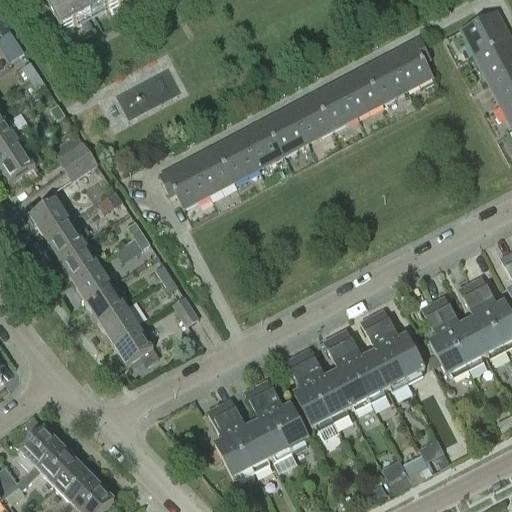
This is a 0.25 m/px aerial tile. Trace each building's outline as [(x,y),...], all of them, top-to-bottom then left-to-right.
[(120,6),(116,0),(46,0),(42,2),(61,38),(120,6)] [(510,43),(497,17),(461,36),(474,62),(510,43)] [(11,37),(0,20),(0,37),(3,42),(11,37)] [(511,73),(511,45),(510,43),(474,62),(487,87),(511,73)] [(419,44),(389,60),(408,97),(433,84),(425,69),(431,66),(419,44)] [(24,57),(17,47),(10,52),(4,56),(11,66),(24,57)] [(389,60),(364,72),(384,110),(408,97),(389,60)] [(29,65),(21,71),(29,83),(38,78),(29,65)] [(364,72),(339,85),(359,123),(384,110),(364,72)] [(511,105),(511,73),(487,87),(500,111),(511,105)] [(38,78),(29,83),(38,96),(46,90),(38,78)] [(339,85),(314,99),(334,136),(359,123),(339,85)] [(314,99),(289,112),(309,149),(334,136),(314,99)] [(511,105),(500,111),(511,134),(511,105)] [(59,109),(50,115),(57,126),(66,121),(59,109)] [(289,112),(265,125),(284,162),(309,149),(289,112)] [(7,127),(0,115),(0,135),(22,121),(21,119),(7,127)] [(22,121),(0,135),(0,165),(23,151),(14,138),(28,129),(22,121)] [(265,125),(240,138),(259,175),(284,162),(265,125)] [(240,138),(215,151),(234,188),(259,175),(240,138)] [(65,176),(90,160),(77,139),(52,155),(65,176)] [(23,151),(0,165),(0,175),(9,189),(36,172),(23,151)] [(215,151),(190,164),(210,201),(234,188),(215,151)] [(97,170),(90,160),(65,176),(72,186),(97,170)] [(190,164),(160,179),(172,203),(177,200),(185,214),(210,201),(190,164)] [(115,196),(105,203),(113,214),(123,207),(115,196)] [(45,243),(72,226),(57,203),(30,221),(45,243)] [(77,234),(72,226),(45,243),(59,264),(85,247),(84,245),(87,243),(89,237),(86,233),(81,232),(77,234)] [(135,245),(144,239),(136,226),(127,232),(134,244),(135,245)] [(135,245),(134,244),(125,250),(129,256),(139,249),(142,255),(150,249),(144,239),(135,245)] [(59,264),(73,286),(99,269),(85,247),(59,264)] [(511,258),(511,257),(500,264),(511,287),(511,295),(509,297),(511,303),(511,258)] [(73,286),(86,307),(113,290),(99,269),(73,286)] [(163,288),(172,282),(164,270),(155,276),(163,288)] [(172,282),(163,288),(169,298),(178,292),(172,282)] [(470,289),(505,357),(511,353),(511,322),(504,307),(496,311),(481,283),(470,289)] [(505,357),(470,289),(458,295),(473,323),(466,327),(484,362),(489,359),(491,364),(505,357)] [(86,307),(101,329),(127,311),(113,290),(86,307)] [(185,302),(172,310),(186,332),(199,324),(185,302)] [(484,362),(466,327),(459,331),(444,303),(432,309),(468,376),(482,369),(480,364),(484,362)] [(468,376),(432,309),(421,315),(436,343),(428,347),(446,382),(451,380),(453,384),(468,376)] [(141,332),(127,311),(101,329),(114,349),(141,332)] [(371,323),(407,390),(422,382),(421,377),(424,375),(418,363),(425,359),(417,344),(409,347),(406,341),(398,345),(383,316),(371,323)] [(407,390),(371,323),(359,329),(374,358),(368,361),(386,396),(390,393),(393,398),(407,390)] [(141,332),(114,349),(128,371),(142,362),(154,355),(155,354),(141,332)] [(386,396),(368,361),(361,365),(346,336),(334,342),(370,410),(384,403),(381,398),(386,396)] [(370,410),(334,342),(323,348),(338,377),(331,381),(349,415),(352,413),(355,418),(370,410)] [(158,362),(154,355),(142,362),(147,370),(158,362)] [(349,415),(331,381),(324,384),(309,355),(297,361),(333,429),(347,421),(345,417),(349,415)] [(333,429),(297,361),(285,368),(300,397),(293,401),(311,436),(316,434),(317,437),(333,429)] [(268,386),(255,392),(291,460),(306,453),(304,448),(307,446),(289,411),(283,415),(268,386)] [(291,460),(255,392),(243,399),(258,427),(251,431),(269,465),(272,463),(275,468),(291,460)] [(269,465),(251,431),(244,435),(229,406),(218,411),(254,479),(268,471),(266,467),(269,465)] [(254,479),(218,411),(206,418),(221,447),(214,451),(231,485),(235,483),(237,487),(254,479)] [(38,476),(62,452),(44,434),(20,457),(34,471),(25,480),(31,486),(40,478),(38,476)] [(79,470),(62,452),(38,476),(40,478),(55,493),(79,470)] [(444,458),(435,463),(441,474),(450,469),(444,458)] [(390,488),(408,479),(401,464),(382,472),(390,488)] [(55,493),(69,507),(73,511),(96,488),(79,470),(55,493)] [(5,473),(0,476),(0,485),(10,500),(19,493),(16,488),(5,473)] [(25,480),(16,488),(19,493),(21,496),(31,486),(25,480)] [(400,483),(389,489),(394,499),(405,493),(400,483)] [(0,507),(10,500),(0,485),(0,507)] [(69,507),(63,511),(108,511),(114,506),(96,488),(73,511),(69,507)] [(380,488),(370,494),(376,503),(385,498),(380,488)]
